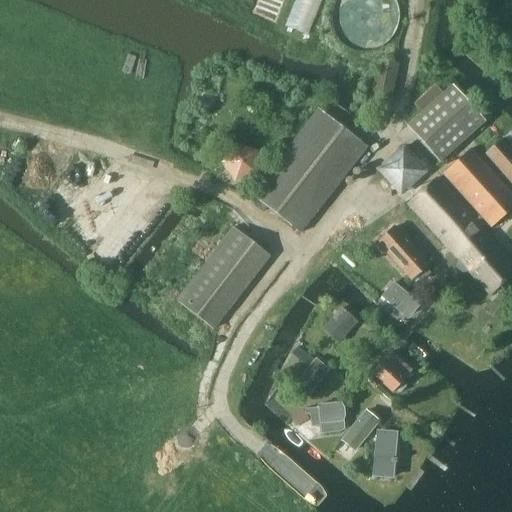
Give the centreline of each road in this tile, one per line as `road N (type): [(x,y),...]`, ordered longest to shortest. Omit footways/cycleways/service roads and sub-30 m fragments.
road 1 (track): [(265,457),(227,421),(220,405),(226,371),(387,141),(416,57),(421,0)]
road 2 (track): [(301,257),(206,182),(0,117)]
